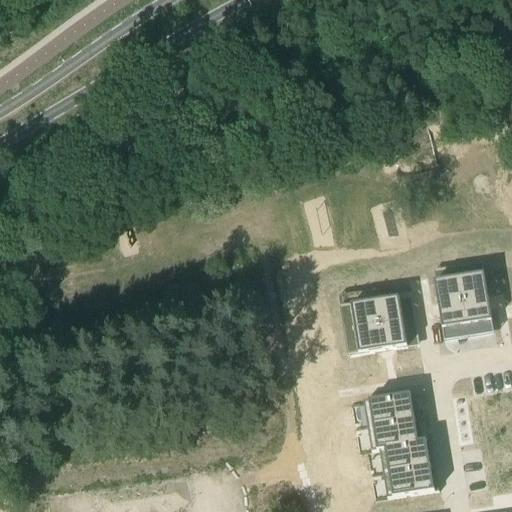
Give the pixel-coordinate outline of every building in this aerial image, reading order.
[(479,278),(460,281),(468,330),(469,330),(469,329),(490,326),(492,325),(484,277),(479,278)] [(460,281),(435,285),(443,333),(445,333),(466,330),(466,331),(468,330),(460,281)] [(356,333),(344,335),(344,336),(405,326),(404,325),(400,304),(400,301),(381,304),(352,309),(356,333)] [(405,326),(344,336),(356,334),(360,359),(381,355),(393,353),(408,351),(407,349),(404,327),(405,327),(405,326)] [(393,401),(374,404),(374,407),(377,407),(380,427),(378,428),(378,429),(419,423),(419,421),(417,421),(414,401),(416,400),(415,397),(393,401)] [(419,423),(378,429),(378,431),(381,430),(384,451),(382,452),(382,453),(431,445),(431,443),(421,445),(418,424),(419,424),(419,423)] [(431,445),(382,453),(382,455),(393,453),(396,473),(393,474),(394,475),(435,469),(434,467),(433,467),(430,447),(431,446),(431,445)] [(435,469),(394,475),(394,477),(396,476),(400,497),(397,498),(398,501),(430,495),(439,494),(438,491),(437,491),(433,470),(435,470),(435,469)]
